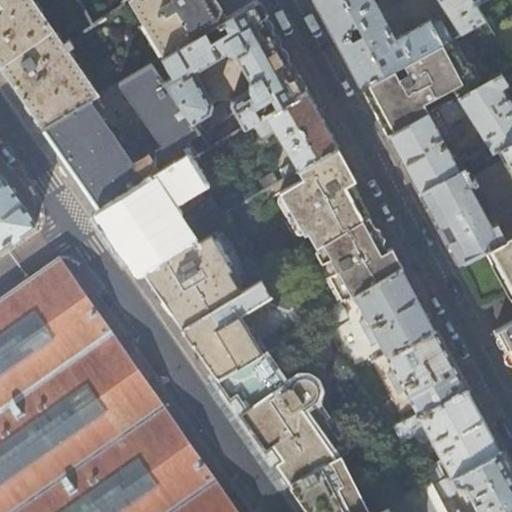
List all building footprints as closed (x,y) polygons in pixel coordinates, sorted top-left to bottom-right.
[(93,24),(80,0),(0,0),(0,68),(26,106),(42,128),(88,101),(118,82),(150,63),(163,56),(204,31),(218,22),(226,17),(216,0),(122,0),(123,4),(93,24)] [(210,40),(204,31),(163,56),(172,74),(163,80),(191,122),(203,115),(211,128),(227,118),(220,106),(209,111),(211,101),(194,70),(227,52),(233,54),(235,56),(249,81),(246,90),(231,99),(229,103),(242,126),(252,121),(305,89),(279,41),(256,0),(226,17),(218,22),(220,26),(222,25),(221,24),(223,23),(225,24),(228,30),(226,32),(210,40)] [(361,87),(458,32),(455,27),(440,35),(431,19),(395,38),(374,0),(314,0),(337,42),(361,87)] [(472,0),(437,0),(455,27),(458,32),(484,17),(472,0)] [(511,61),(484,17),(458,32),(361,87),(369,101),(377,115),(404,100),(408,107),(380,122),(387,134),(476,83),(472,77),(485,69),(489,76),(499,70),(511,62),(511,61)] [(187,160),(207,147),(191,122),(163,80),(150,63),(118,82),(134,107),(120,117),(134,141),(118,151),(88,101),(42,128),(71,169),(101,211),(187,160)] [(511,103),(501,86),(507,82),(499,70),(489,76),(476,83),(387,134),(397,153),(418,192),(464,166),(495,148),(511,138),(511,103)] [(322,120),(305,89),(252,121),(261,135),(274,128),(275,130),(293,161),(282,168),(286,176),(298,169),(336,146),(322,120)] [(511,138),(495,148),(511,179),(511,138)] [(221,154),(215,144),(187,160),(195,173),(206,166),(207,163),(221,154)] [(343,159),(336,146),(298,169),(302,176),(302,177),(278,191),(303,235),(307,233),(316,248),(368,216),(349,181),(339,162),(343,159)] [(346,164),(343,159),(339,162),(349,181),(354,179),(346,164)] [(195,173),(187,160),(101,211),(119,237),(138,264),(186,236),(220,215),(211,200),(206,203),(207,208),(181,221),(177,217),(168,222),(159,207),(160,205),(200,182),(195,173)] [(464,166),(418,192),(438,228),(457,262),(487,246),(504,237),(496,221),(489,225),(480,208),(486,205),(479,192),(473,196),(467,184),(471,182),(464,166)] [(0,511),(235,511),(211,476),(188,444),(160,403),(136,369),(109,331),(87,299),(58,258),(0,300),(0,250),(35,225),(10,188),(0,174),(0,511)] [(387,249),(368,216),(316,248),(323,261),(330,258),(336,268),(336,271),(330,274),(334,282),(301,302),(301,305),(296,309),(302,319),(306,322),(322,313),(339,303),(353,295),(401,266),(391,248),(387,250),(387,249)] [(511,232),(504,237),(487,246),(488,247),(506,281),(511,291),(511,232)] [(186,236),(138,264),(162,299),(182,327),(240,292),(228,271),(229,267),(209,233),(191,244),(186,236)] [(416,294),(401,266),(353,295),(366,318),(360,321),(371,342),(377,340),(386,354),(435,328),(416,294)] [(301,302),(281,270),(240,292),(182,327),(194,344),(216,376),(261,350),(242,316),(242,314),(267,299),(269,303),(288,313),(294,323),(302,319),(296,309),(301,305),(301,302)] [(346,316),(339,303),(322,313),(329,325),(346,316)] [(511,321),(494,331),(511,365),(511,321)] [(452,359),(435,328),(386,354),(394,370),(388,374),(398,393),(404,390),(416,412),(467,387),(452,359)] [(293,393),(261,350),(216,376),(215,378),(228,395),(234,391),(237,395),(245,406),(239,411),(249,425),(263,446),(270,441),(271,443),(280,456),(274,461),(288,479),(297,474),(341,452),(347,448),(314,398),(318,394),(319,390),(319,382),(316,378),(307,374),(301,376),(298,379),(295,385),(295,391),(293,393)] [(483,416),(467,387),(416,412),(403,420),(394,425),(402,442),(415,435),(421,446),(432,440),(442,459),(426,469),(418,453),(410,456),(424,483),(431,479),(435,484),(500,448),(483,416)] [(403,420),(397,410),(384,417),(378,408),(371,412),(381,431),(394,425),(403,420)] [(511,511),(511,469),(500,448),(435,484),(448,511),(511,511)] [(376,511),(371,511),(341,452),(297,474),(313,506),(316,511),(391,511),(388,506),(376,511)] [(448,511),(435,484),(431,479),(424,483),(388,502),(388,506),(391,511),(448,511)]
